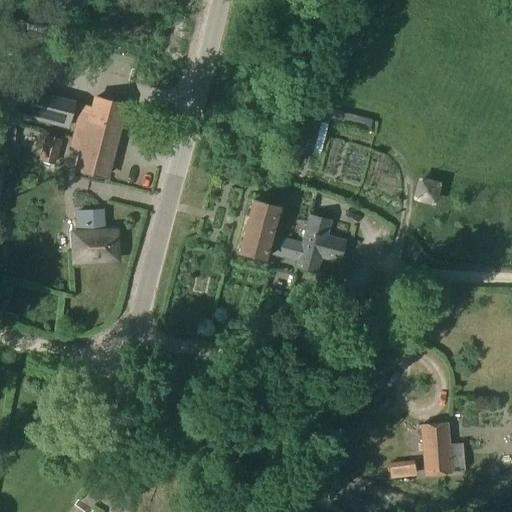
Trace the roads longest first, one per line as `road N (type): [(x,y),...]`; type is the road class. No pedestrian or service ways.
road 1 (unclassified): [(116,511),(130,350),(219,0)]
road 2 (track): [(511,281),(423,283),(353,324),(279,350),(130,350)]
road 3 (track): [(0,331),(72,354),(130,350)]
